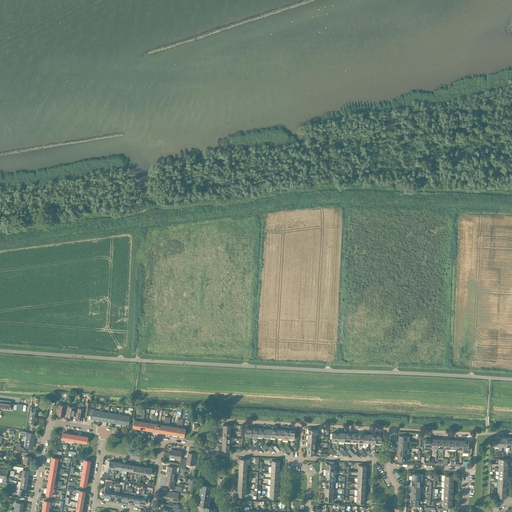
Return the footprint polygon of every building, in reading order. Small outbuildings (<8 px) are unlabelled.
[(0,407),(13,409),(13,404),(11,403),(11,401),(0,399),(0,407)] [(68,406),(69,406),(69,405),(65,404),(65,406),(59,405),(58,408),(57,408),(56,414),(58,415),(59,417),(62,415),(63,416),(64,414),(67,414),(68,406)] [(78,408),(76,415),(76,418),(78,420),(80,418),(82,419),(83,416),(86,417),(88,405),(85,405),(82,405),(82,409),(78,408)] [(78,408),(78,406),(74,406),(74,407),(69,406),(68,406),(67,414),(67,416),(69,419),(71,417),(73,417),(73,415),(76,415),(78,408)] [(31,411),(29,423),(29,426),(34,427),(35,424),(36,424),(38,413),(38,408),(33,407),(32,410),(32,412),(31,411)] [(99,420),(101,411),(93,410),(93,409),(89,408),(88,415),(92,416),(91,419),(99,420)] [(106,421),(108,413),(101,411),(99,420),(106,421)] [(114,423),(115,414),(108,413),(106,421),(114,423)] [(121,424),(122,415),(115,414),(114,423),(121,424)] [(122,415),(121,424),(128,425),(130,416),(122,415)] [(139,428),(141,421),(134,420),(132,427),(139,428)] [(32,448),(34,437),(35,434),(27,433),(25,447),(32,448)] [(500,450),(501,437),(495,437),(495,441),(492,441),(491,446),(495,446),(498,446),(498,450),(500,450)] [(183,465),(184,459),(180,458),(182,451),(170,450),(169,453),(166,453),(165,459),(169,459),(170,457),(180,459),(179,464),(183,465)] [(30,463),(31,457),(27,456),(28,453),(22,452),(21,455),(24,456),(23,462),(30,463)] [(183,465),(186,466),(186,464),(193,465),(195,454),(188,453),(187,459),(184,459),(183,465)] [(113,475),(116,462),(109,461),(108,467),(112,468),(111,473),(107,472),(106,477),(113,478),(113,475)] [(121,469),(122,463),(116,462),(113,475),(116,475),(116,472),(116,471),(117,468),(121,469)] [(145,473),(146,467),(140,466),(138,479),(140,479),(140,476),(141,476),(141,472),(145,473)] [(167,475),(175,476),(176,467),(167,466),(166,472),(167,473),(167,475)] [(173,486),(175,476),(167,475),(167,478),(165,477),(164,484),(173,486)] [(109,498),(110,492),(107,491),(108,485),(112,486),(113,480),(106,479),(106,481),(103,497),(109,498)] [(201,492),(210,494),(211,485),(202,484),(201,492)] [(117,490),(118,486),(115,486),(114,489),(115,489),(114,492),(110,492),(109,498),(115,499),(117,493),(117,490)] [(140,503),(142,490),(139,490),(138,496),(135,496),(134,502),(140,503)] [(245,496),(245,490),(237,490),(237,496),(238,496),(238,498),(242,498),(242,496),(245,496)] [(177,501),(178,493),(163,491),(162,499),(177,501)] [(209,500),(210,494),(201,492),(200,499),(209,500)] [(208,506),(209,500),(200,499),(198,506),(205,507),(205,508),(208,508),(208,506)] [(21,511),(23,503),(15,502),(14,509),(10,509),(9,511),(21,511)]
